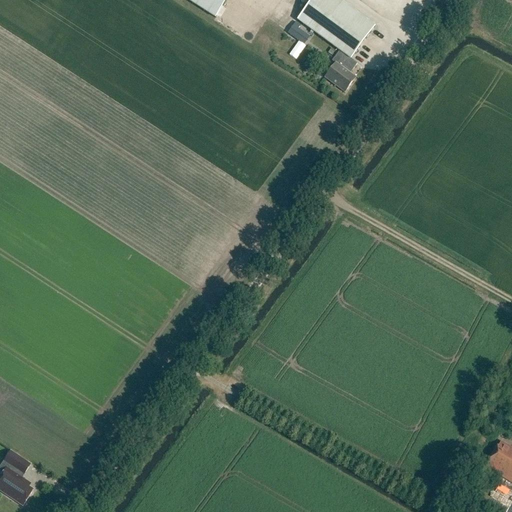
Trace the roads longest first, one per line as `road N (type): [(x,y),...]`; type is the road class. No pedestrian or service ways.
road 1 (unclassified): [(87,511),(437,43),(459,0)]
road 2 (track): [(194,368),(428,502),(438,500),(469,449)]
road 3 (track): [(324,194),(511,299)]
